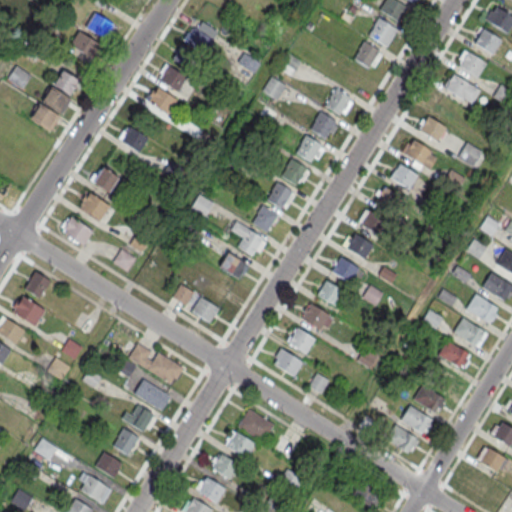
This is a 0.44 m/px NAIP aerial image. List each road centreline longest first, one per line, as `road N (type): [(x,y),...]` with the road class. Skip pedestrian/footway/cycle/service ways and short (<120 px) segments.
road 1 (residential): [(453,0),(134,511)]
road 2 (residential): [(455,511),(0,223)]
road 3 (residential): [(165,0),(0,256)]
road 4 (residential): [(511,342),(407,511)]
